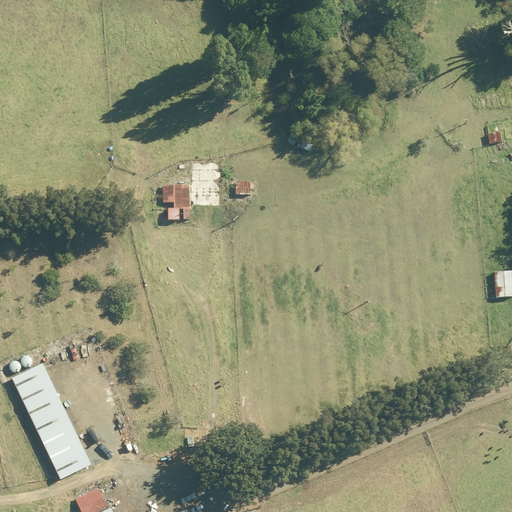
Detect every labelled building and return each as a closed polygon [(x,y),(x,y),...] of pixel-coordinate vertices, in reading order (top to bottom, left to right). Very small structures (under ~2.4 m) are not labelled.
[(487,132),(489,144),(502,142),(500,130),(487,132)] [(304,139),(300,148),(313,153),(316,144),(304,139)] [(253,182),(237,183),(237,196),(253,196),(253,182)] [(170,222),(196,217),(190,184),(162,189),(165,204),(167,204),(168,209),(170,222)] [(497,298),(511,297),(511,271),(495,273),(497,298)] [(62,481),(94,465),(45,364),(13,380),(62,481)] [(114,511),(113,508),(109,510),(101,489),(77,498),(82,511),(114,511)]
